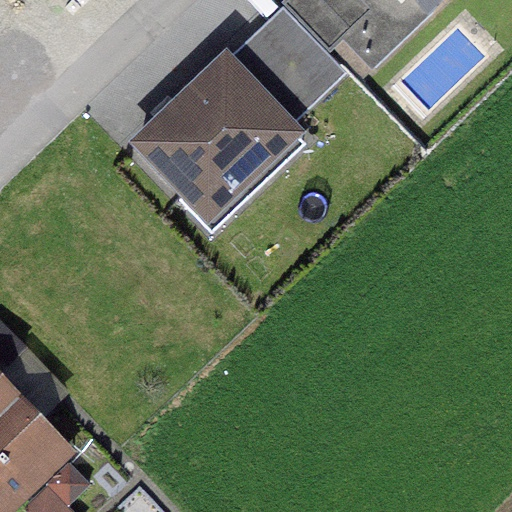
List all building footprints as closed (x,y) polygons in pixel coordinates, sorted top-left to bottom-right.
[(286,0),(279,7),(342,72),(352,83),(440,0),(286,0)] [(279,7),(234,49),(297,115),(342,72),(279,7)] [(290,137),(221,64),(134,147),(183,198),(208,174),(229,196),(290,137)] [(0,415),(10,406),(0,394),(0,415)] [(10,406),(0,415),(0,511),(59,456),(10,406)] [(23,511),(56,511),(59,510),(43,493),(23,511)]
